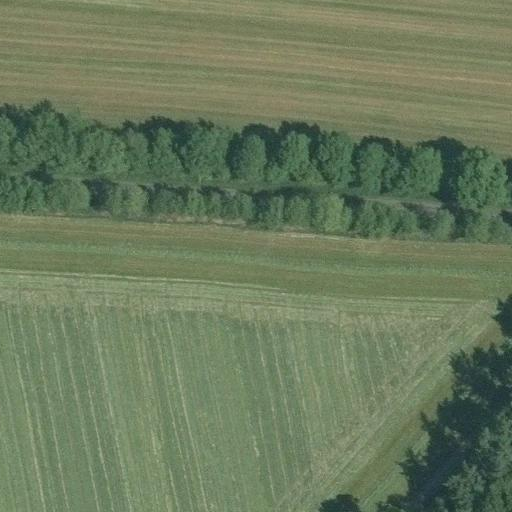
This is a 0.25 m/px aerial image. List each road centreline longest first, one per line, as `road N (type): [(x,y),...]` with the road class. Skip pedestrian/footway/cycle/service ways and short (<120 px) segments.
road 1 (unclassified): [(511,214),(0,181)]
road 2 (track): [(511,406),(417,511)]
